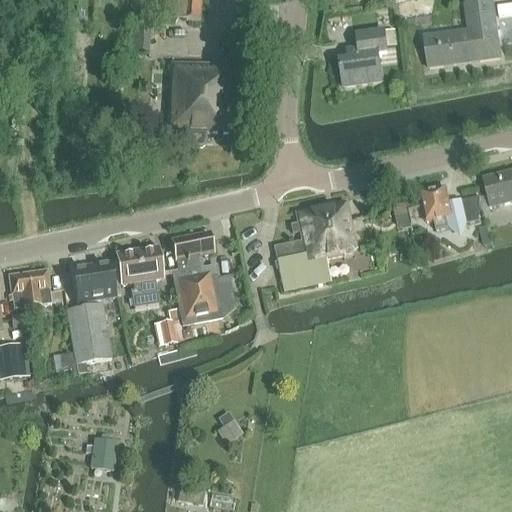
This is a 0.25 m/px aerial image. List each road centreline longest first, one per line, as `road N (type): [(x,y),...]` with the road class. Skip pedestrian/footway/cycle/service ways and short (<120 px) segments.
road 1 (tertiary): [(0,257),(274,197),(288,184)]
road 2 (tertiary): [(288,184),(337,181),(511,139)]
road 3 (tertiary): [(288,184),(301,0)]
